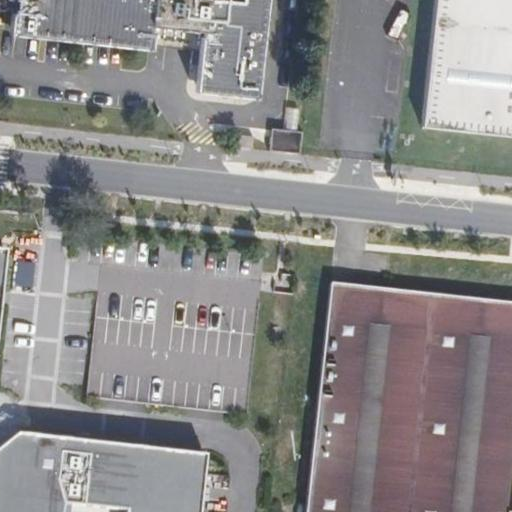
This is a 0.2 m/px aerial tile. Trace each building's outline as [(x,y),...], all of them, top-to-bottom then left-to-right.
[(202,86),(252,91),(260,0),(21,0),(19,30),(206,48),(202,86)] [(511,0),(435,0),(422,125),(511,134),(511,0)] [(301,133),(272,130),(270,151),(299,154),(301,133)] [(264,283),(104,265),(89,394),(249,413),(264,283)] [(507,511),(511,470),(511,304),(330,285),(305,511),(507,511)] [(20,434),(0,450),(0,511),(200,511),(207,456),(20,434)]
